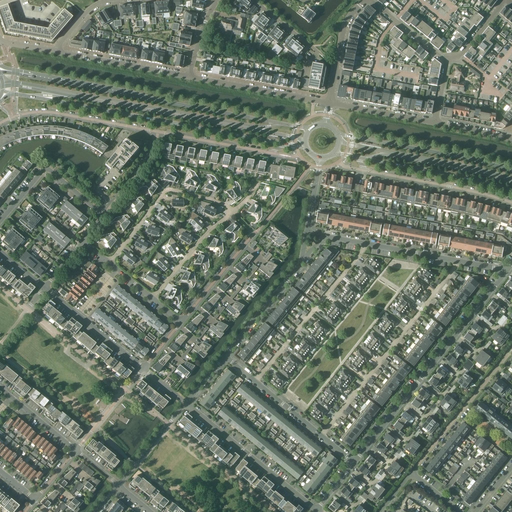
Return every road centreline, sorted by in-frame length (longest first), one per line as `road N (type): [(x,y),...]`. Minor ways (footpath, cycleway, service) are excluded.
road 1 (secondary): [(309,128),(0,71)]
road 2 (secondary): [(5,96),(285,144)]
road 3 (residential): [(508,269),(354,462)]
road 4 (residential): [(460,261),(322,434)]
road 5 (secondary): [(511,170),(338,134)]
road 6 (residential): [(366,243),(255,380)]
road 7 (residential): [(81,242),(100,218),(41,167),(0,216)]
road 8 (residential): [(316,510),(187,402)]
road 9 (residential): [(0,123),(41,111),(160,133)]
road 10 (residential): [(108,262),(164,191),(232,210)]
road 11 (secondary): [(357,157),(511,191)]
road 12 (residential): [(364,170),(511,202)]
road 13 (residential): [(328,103),(188,77)]
road 14 (residential): [(55,52),(188,77)]
road 15 (residential): [(160,133),(269,152),(285,144)]
road 16 (residential): [(301,260),(225,356)]
